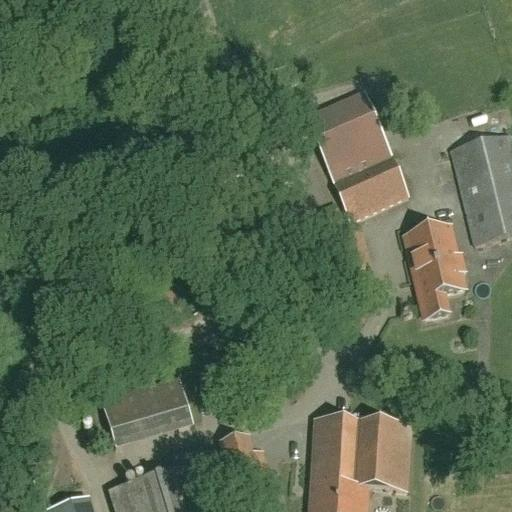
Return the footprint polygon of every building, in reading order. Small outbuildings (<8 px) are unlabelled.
[(350,228),(409,203),(364,98),(302,125),(324,175),(326,174),(350,228)] [(475,251),(511,241),(511,151),(509,140),(451,155),(475,251)] [(449,232),(404,243),(424,324),(448,319),(443,299),(465,294),(461,279),(465,278),(460,258),(456,259),(449,232)] [(344,286),(374,277),(362,236),(332,245),(344,286)] [(264,354),(219,368),(233,412),(278,397),(264,354)] [(194,430),(180,383),(102,407),(117,453),(194,430)] [(407,497),(411,431),(314,425),(308,511),(366,511),(368,495),(407,497)] [(263,456),(251,459),(247,443),(221,449),(225,465),(213,467),(221,501),(216,503),(202,457),(162,470),(165,481),(110,497),(114,511),(254,511),(274,508),(263,456)] [(91,511),(89,503),(59,511),(91,511)]
